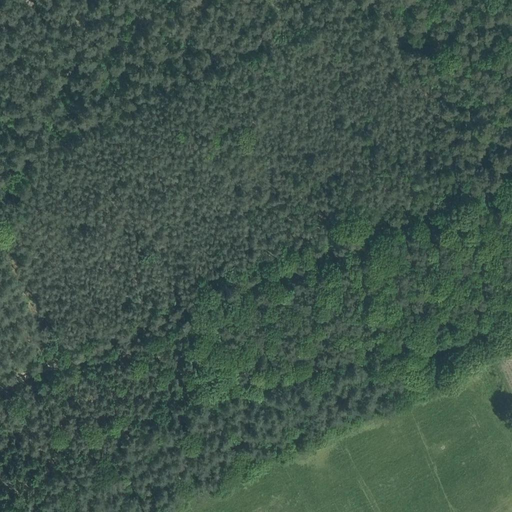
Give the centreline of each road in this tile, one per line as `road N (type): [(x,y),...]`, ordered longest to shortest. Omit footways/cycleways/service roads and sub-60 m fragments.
road 1 (track): [(0,389),(511,167)]
road 2 (track): [(19,511),(186,393),(343,344),(460,325),(501,306)]
road 3 (track): [(350,0),(174,80),(0,177)]
road 4 (track): [(511,4),(403,35),(385,0)]
